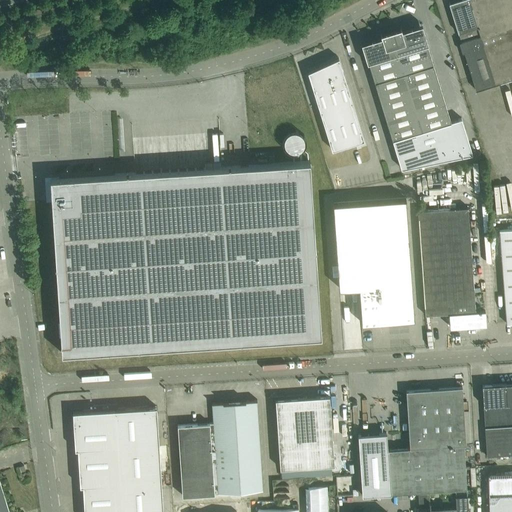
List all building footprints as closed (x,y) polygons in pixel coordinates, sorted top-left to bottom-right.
[(511,0),(457,0),(449,3),(458,32),(461,41),(476,90),(511,78),(511,0)] [(401,168),(472,154),(461,117),(450,121),(427,44),(428,43),(425,34),(424,35),(424,32),(422,30),(420,28),(417,27),(414,27),(412,28),(411,27),(402,30),(401,27),(380,33),(381,36),(372,39),(372,40),(369,41),(367,43),(365,45),(364,47),(364,50),(365,53),(364,53),(367,62),(368,62),(401,168)] [(364,139),(338,57),(308,71),(332,149),(364,139)] [(294,149),(312,147),(310,129),(292,131),(294,149)] [(321,335),(321,333),(309,161),(50,178),(62,352),(136,347),(321,335)] [(405,198),(333,202),(339,287),(358,286),(359,286),(361,322),(379,321),(414,318),(405,198)] [(486,324),(485,310),(475,311),(468,207),(418,210),(419,217),(418,217),(425,314),(449,312),(450,326),(450,324),(479,322),(479,324),(486,324)] [(511,228),(499,230),(506,323),(511,322),(511,228)] [(511,382),(482,385),(485,426),(486,454),(511,452),(511,382)] [(386,432),(358,434),(362,494),(390,493),(418,491),(428,490),(454,488),(466,488),(463,444),(466,444),(462,386),(407,390),(406,390),(410,447),(387,448),(386,432)] [(329,395),(302,396),(275,398),(280,468),(334,464),(329,395)] [(257,399),(245,400),(246,400),(246,404),(222,406),(222,402),(222,401),(211,402),(211,403),(212,403),(213,422),(177,424),(182,495),(218,493),(262,490),(256,399),(257,399)] [(163,511),(156,406),(72,411),(75,449),(77,448),(80,485),(82,485),(84,511),(163,511)] [(511,473),(488,474),(488,496),(511,494),(511,473)] [(0,511),(8,511),(0,482),(0,511)] [(308,511),(327,511),(327,485),(308,486),(308,511)] [(467,511),(467,507),(468,507),(466,488),(454,488),(456,505),(429,507),(419,508),(419,511),(467,511)] [(419,508),(429,507),(428,490),(418,491),(419,508)] [(511,511),(511,494),(488,496),(488,511),(511,511)]
